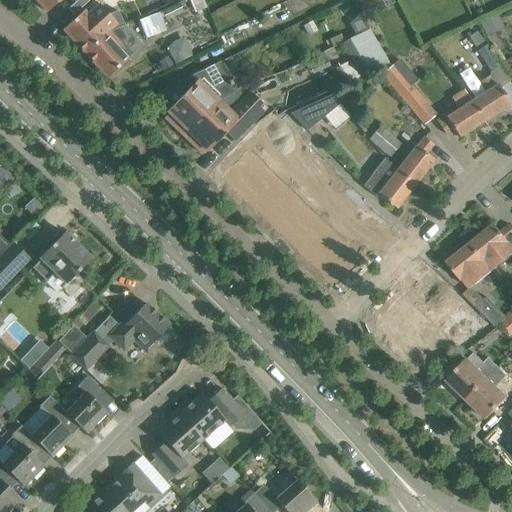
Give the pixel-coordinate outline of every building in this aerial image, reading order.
[(34,0),(46,13),(59,0),(34,0)] [(177,3),(161,11),(165,21),(182,14),(177,3)] [(77,17),(62,30),(84,54),(107,33),(123,26),(117,11),(108,15),(98,5),(86,16),(82,12),(77,17)] [(137,7),(123,12),(127,23),(141,17),(137,7)] [(139,20),(146,39),(168,31),(161,12),(139,20)] [(485,36),(503,27),(496,13),(478,21),(485,36)] [(107,33),(84,54),(106,78),(127,60),(142,46),(123,26),(107,33)] [(176,60),(191,55),(186,39),(171,44),(176,60)] [(489,45),(478,52),(490,69),(501,62),(489,45)] [(219,62),(176,83),(186,93),(166,113),(168,114),(164,118),(182,136),(218,102),(236,91),(219,62)] [(393,64),(381,74),(424,125),(436,115),(393,64)] [(485,92),(471,101),(484,121),(509,105),(497,85),(496,85),(489,75),(478,82),(485,92)] [(458,138),(484,121),(471,101),(463,90),(450,98),(458,109),(448,116),(447,113),(435,120),(445,135),(452,130),(458,138)] [(230,113),(218,102),(182,136),(201,154),(205,150),(206,152),(231,127),(240,135),(266,108),(250,93),(230,113)] [(332,95),(289,114),(304,129),(306,131),(339,104),(332,95)] [(295,120),(289,126),(298,134),(304,129),(295,120)] [(251,147),(266,135),(259,126),(243,138),(251,147)] [(401,145),(379,127),(368,140),(389,158),(401,145)] [(304,129),(298,134),(307,143),(312,137),(306,131),(304,129)] [(395,171),(414,185),(433,161),(425,155),(433,146),(423,138),(416,147),(414,146),(395,171)] [(249,152),(224,178),(225,179),(241,194),(265,168),(250,153),(249,152)] [(320,156),(315,162),(323,170),(329,164),(320,156)] [(414,185),(395,171),(384,159),(362,187),(376,198),(378,196),(395,210),(414,185)] [(329,164),(323,170),(332,179),(338,173),(329,164)] [(265,168),(241,194),(256,209),(280,183),(265,168)] [(345,179),(339,185),(347,194),(353,188),(345,179)] [(280,183),(256,209),(272,224),(296,198),(280,183)] [(296,198),(272,224),(287,239),(311,213),(296,198)] [(367,200),(361,207),(371,214),(376,208),(367,200)] [(376,208),(371,214),(380,222),(385,216),(376,208)] [(311,213),(287,239),(303,254),(327,229),(311,213)] [(493,225),(469,244),(491,272),(511,255),(511,246),(508,242),(511,238),(511,229),(509,225),(500,233),(493,225)] [(327,229),(303,254),(318,269),(342,244),(327,229)] [(0,255),(13,244),(12,242),(9,245),(0,236),(0,255)] [(85,259),(62,237),(32,268),(45,281),(53,272),(65,283),(60,288),(68,296),(80,283),(70,274),(85,259)] [(0,289),(29,259),(13,244),(0,255),(0,289)] [(342,244),(318,269),(333,284),(334,285),(359,259),(358,258),(342,244)] [(469,244),(445,264),(458,279),(460,282),(461,281),(469,290),(491,272),(469,244)] [(436,280),(431,286),(439,295),(445,289),(436,280)] [(456,291),(451,297),(459,305),(465,299),(456,291)] [(484,300),(476,309),(494,327),(506,318),(487,298),(484,300)] [(465,299),(459,305),(468,314),(474,308),(465,299)] [(402,301),(377,326),(378,327),(394,342),(418,317),(403,302),(403,301),(402,301)] [(133,341),(144,352),(168,326),(145,304),(137,312),(134,309),(108,337),(123,351),(133,341)] [(418,317),(394,342),(409,357),(433,332),(418,317)] [(72,325),(57,341),(71,355),(70,356),(85,370),(94,361),(107,347),(92,333),(86,339),(72,325)] [(433,332),(409,357),(424,372),(425,373),(450,347),(449,346),(449,347),(433,332)] [(55,341),(43,354),(52,363),(65,350),(55,341)] [(459,367),(445,381),(465,401),(486,379),(486,380),(498,368),(488,358),(484,363),(474,353),(467,361),(466,360),(459,367)] [(486,379),(465,401),(485,420),(499,406),(506,399),(495,388),(507,376),(498,368),(486,380),(486,379)] [(64,413),(79,427),(86,434),(106,414),(90,398),(99,389),(87,376),(69,395),(75,402),(64,413)] [(180,407),(176,410),(203,441),(224,422),(229,428),(233,424),(237,429),(249,430),(259,421),(237,396),(236,397),(239,401),(235,404),(221,389),(207,401),(201,395),(183,411),(180,407)] [(50,416),(30,436),(50,456),(51,458),(72,437),(70,436),(79,427),(64,413),(48,397),(40,406),(41,407),(50,416)] [(182,460),(203,441),(176,410),(162,422),(166,426),(157,434),(165,442),(151,454),(155,459),(149,464),(156,472),(169,487),(175,482),(172,479),(187,465),(182,460)] [(50,456),(30,436),(20,427),(20,426),(10,437),(11,438),(4,445),(13,454),(1,465),(17,481),(23,487),(43,466),(41,465),(50,456)] [(132,463),(102,490),(122,511),(132,511),(147,499),(151,503),(169,487),(156,472),(147,480),(132,463)] [(17,481),(1,465),(0,464),(0,511),(9,511),(20,501),(9,490),(17,481)] [(253,494),(268,511),(274,511),(280,507),(284,511),(306,511),(316,503),(295,480),(275,499),(263,485),(253,494)] [(122,511),(102,490),(77,511),(122,511)] [(243,504),(234,511),(268,511),(253,494),(246,500),(242,503),(243,504)]
